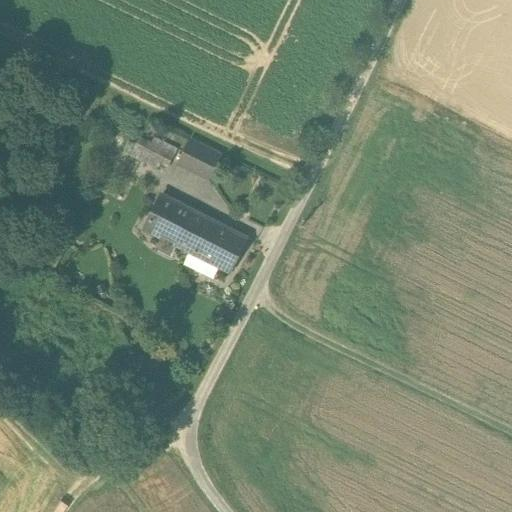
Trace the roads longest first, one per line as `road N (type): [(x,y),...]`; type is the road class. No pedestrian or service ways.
road 1 (unclassified): [(399,0),(186,420),(187,447),(229,511)]
road 2 (track): [(186,420),(76,485),(57,511)]
